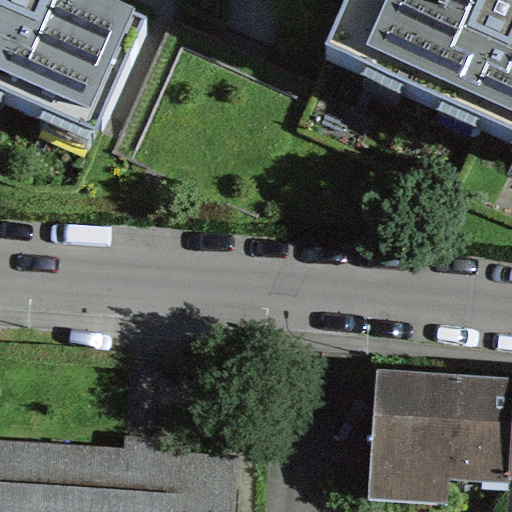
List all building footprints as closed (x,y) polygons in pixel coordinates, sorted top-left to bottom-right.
[(0,0),(0,103),(45,124),(51,109),(103,132),(148,33),(73,0),(0,0)] [(511,0),(353,0),(326,60),(511,144),(511,0)] [(113,152),(259,217),(320,84),(173,18),(113,152)] [(456,380),(378,375),(371,504),(451,508),(452,479),(510,482),(510,477),(511,447),(511,390),(456,388),(456,380)] [(234,511),(238,461),(0,447),(0,511),(234,511)]
